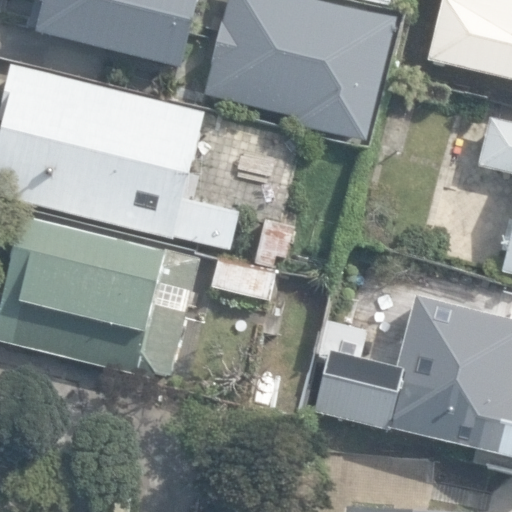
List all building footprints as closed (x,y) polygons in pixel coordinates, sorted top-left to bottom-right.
[(55,15),(49,35),(187,72),(206,0),(35,0),(33,9),(55,15)] [(400,18),(329,0),(226,0),(199,101),(366,145),(400,18)] [(356,0),(388,8),(390,0),(356,0)] [(511,0),(442,0),(428,62),(511,82),(511,0)] [(176,237),(233,251),(242,213),(181,198),(202,115),(16,69),(7,106),(10,107),(0,149),(0,197),(175,240),(176,237)] [(511,240),(504,274),(511,275),(511,124),(493,120),(481,168),(511,176),(511,240)] [(0,292),(0,342),(157,382),(159,375),(173,379),(203,261),(20,215),(0,292)] [(256,265),(276,270),(279,259),(288,261),(297,228),(268,220),(256,265)] [(214,288),(269,301),(275,274),(221,260),(214,288)] [(509,321),(416,298),(397,374),(358,364),(366,331),(329,322),(319,362),(328,364),(315,413),(511,462),(511,308),(509,321)]
